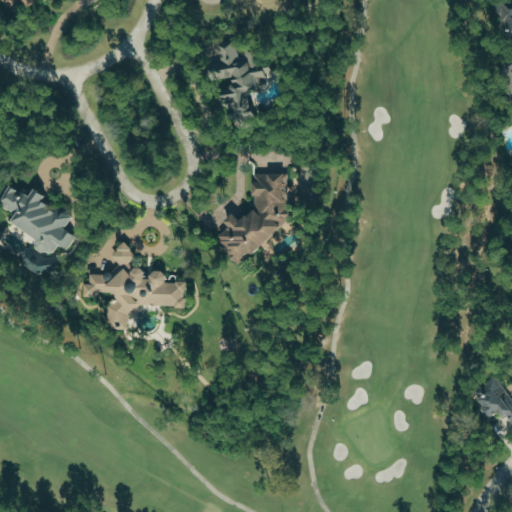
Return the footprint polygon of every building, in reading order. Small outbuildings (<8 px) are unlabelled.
[(67,0),(5,0),(13,9),(20,2),(27,10),(38,0),(54,0),(60,7),(67,0)] [(511,5),(511,1),(497,1),(497,39),(511,38),(511,5)] [(233,125),(261,124),(261,111),(257,111),(256,91),(265,91),(264,76),(278,76),(277,64),(257,64),(257,56),(239,57),(239,63),(226,64),(227,74),(242,73),(242,91),(232,91),(233,125)] [(511,59),(499,61),(503,94),(508,94),(510,103),(511,102),(511,59)] [(291,173),(258,174),(259,200),(265,211),(246,220),(243,214),(230,220),(231,246),(240,264),(260,254),(263,254),(272,245),(283,239),(283,233),(289,230),(289,226),(299,221),(299,218),(293,205),(291,173)] [(75,214),(49,204),(53,193),(41,189),(38,196),(12,185),(4,205),(22,212),(17,226),(44,236),(39,248),(57,255),(61,245),(72,249),(79,232),(70,229),(75,214)] [(192,308),(193,300),(189,295),(192,292),(193,283),(173,281),(174,276),(171,272),(152,270),(151,268),(138,267),(139,253),(130,242),(115,254),(124,264),(109,275),(94,274),(93,283),(91,284),(90,296),(102,298),(102,292),(129,295),(115,305),(113,326),(134,328),(135,316),(150,304),(192,308)] [(34,256),(34,272),(59,272),(59,255),(34,256)] [(503,412),(509,421),(511,419),(511,402),(501,385),(477,399),(489,420),(503,412)]
